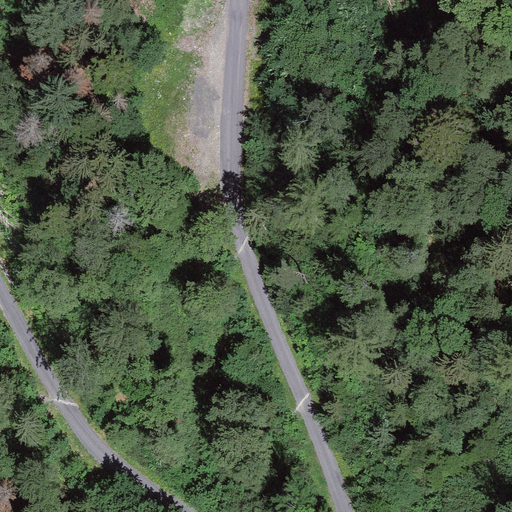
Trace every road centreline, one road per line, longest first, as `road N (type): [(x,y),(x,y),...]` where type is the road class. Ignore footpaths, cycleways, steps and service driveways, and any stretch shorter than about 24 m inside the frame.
road 1 (track): [(243,0),(237,207),(251,266),(346,511)]
road 2 (track): [(181,511),(107,456),(77,420),(0,287)]
